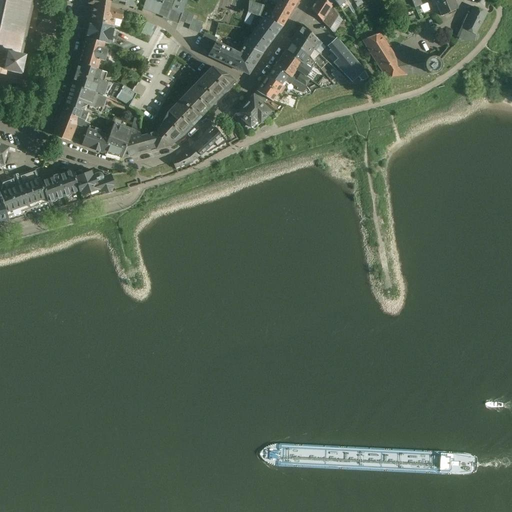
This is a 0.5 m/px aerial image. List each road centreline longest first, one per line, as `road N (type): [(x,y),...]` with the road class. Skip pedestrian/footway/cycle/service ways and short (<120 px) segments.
road 1 (residential): [(247,84),(168,157),(112,165),(37,138)]
road 2 (residential): [(247,84),(163,24),(88,0)]
road 3 (residential): [(37,138),(60,93),(80,0)]
